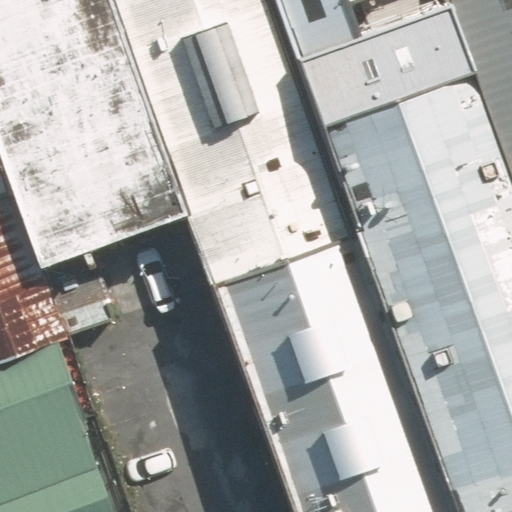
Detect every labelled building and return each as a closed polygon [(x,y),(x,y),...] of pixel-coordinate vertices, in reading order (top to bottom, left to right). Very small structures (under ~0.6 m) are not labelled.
[(0,0),(0,158),(2,165),(36,260),(182,207),(105,0),(0,0)] [(105,0),(182,207),(209,283),(354,232),(312,122),(290,55),(270,0),(105,0)] [(270,0),(290,55),(356,34),(345,0),(270,0)] [(469,71),(509,177),(511,175),(511,0),(345,0),(356,34),(447,4),(469,71)] [(356,34),(290,55),(312,122),(469,71),(447,4),(356,34)] [(511,511),(511,186),(509,177),(469,71),(312,122),(354,232),(450,511),(511,511)] [(0,363),(52,345),(65,340),(36,260),(2,165),(0,165),(0,363)] [(289,511),(450,511),(354,232),(209,283),(289,511)] [(0,511),(114,511),(52,345),(0,363),(0,511)]
